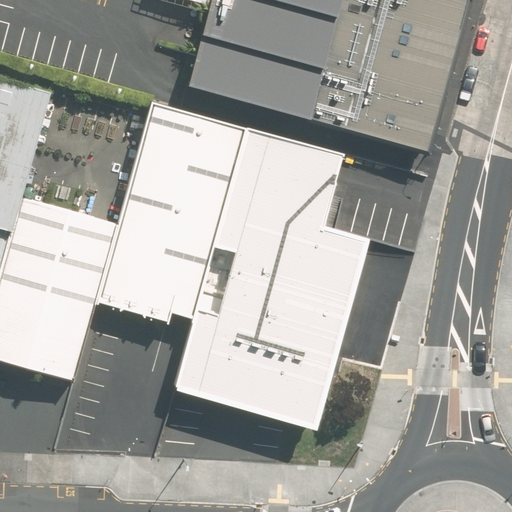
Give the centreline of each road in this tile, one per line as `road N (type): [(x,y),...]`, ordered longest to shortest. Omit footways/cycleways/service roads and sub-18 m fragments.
road 1 (secondary): [(392,482),(422,430),(466,276)]
road 2 (secondary): [(466,276),(484,420),(511,479)]
road 3 (secondary): [(466,276),(511,82)]
road 4 (secondary): [(392,482),(452,460),(511,479)]
